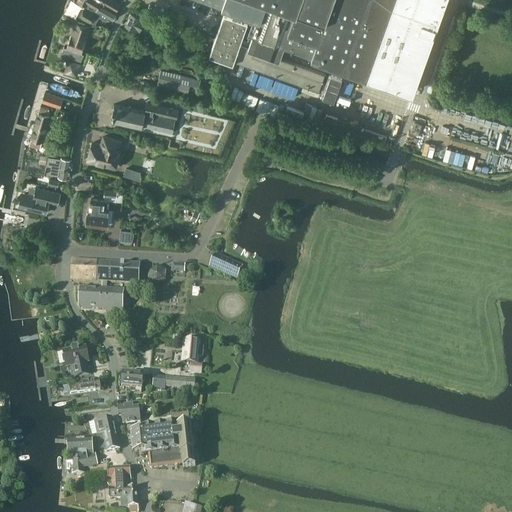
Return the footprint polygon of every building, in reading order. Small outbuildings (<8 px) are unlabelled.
[(120,2),(115,0),(78,0),(86,4),(84,6),(82,5),(77,13),(80,14),(79,15),(90,22),(95,23),(99,15),(106,19),(108,16),(112,18),(117,10),(116,10),(120,2)] [(283,44),(368,74),(412,91),(444,0),(207,0),(234,9),(239,11),(250,15),(253,16),(248,32),(252,33),(248,45),(279,57),(283,44)] [(237,16),(239,11),(234,9),(232,14),(224,11),(210,53),(234,61),(234,59),(285,77),(310,86),(319,89),(324,77),(325,73),(279,57),(248,45),(240,42),(248,20),(237,16)] [(125,24),(139,31),(145,18),(131,12),(125,24)] [(86,38),(90,25),(75,21),(67,46),(64,45),(60,54),(81,62),(84,52),(82,51),(86,38)] [(206,48),(208,42),(200,39),(198,45),(206,48)] [(68,59),(64,71),(76,75),(78,70),(80,64),(68,59)] [(431,91),(440,67),(433,65),(425,89),(431,91)] [(157,84),(157,86),(185,93),(188,93),(190,84),(199,86),(201,79),(191,77),(164,70),(162,77),(159,76),(157,84)] [(258,81),(264,83),(267,72),(262,70),(258,81)] [(330,73),(325,90),(337,93),(342,76),(330,73)] [(63,97),(46,91),(42,102),(59,107),(63,97)] [(145,110),(142,124),(173,131),(175,118),(177,119),(179,109),(170,107),(147,102),(146,107),(145,110)] [(142,125),(142,124),(145,110),(114,104),(113,107),(111,118),(142,125)] [(49,109),(40,106),(29,143),(39,146),(41,141),(46,143),(52,124),(47,122),(49,115),(47,115),(49,109)] [(416,128),(423,130),(427,119),(420,116),(416,128)] [(90,150),(91,152),(89,160),(115,167),(116,162),(118,162),(119,161),(120,157),(119,155),(118,155),(119,149),(118,149),(121,141),(102,136),(100,144),(93,143),(93,145),(91,146),(90,150)] [(45,164),(47,156),(40,155),(38,163),(45,164)] [(68,177),(71,159),(61,157),(61,158),(48,156),(47,165),(52,165),(50,173),(58,175),(58,176),(68,177)] [(125,167),(123,176),(134,179),(136,170),(125,167)] [(50,179),(48,185),(57,187),(59,181),(50,179)] [(22,208),(47,211),(49,200),(58,202),(60,190),(35,187),(33,195),(24,194),(22,208)] [(87,221),(107,223),(110,200),(91,198),(90,211),(89,210),(87,221)] [(196,221),(199,216),(193,213),(190,218),(196,221)] [(121,243),(133,244),(134,229),(122,229),(121,243)] [(213,261),(210,267),(238,280),(241,274),(244,267),(215,255),(213,261)] [(102,282),(107,282),(139,284),(139,276),(140,264),(73,260),(72,280),(102,282)] [(185,270),(185,265),(172,264),(171,269),(171,272),(177,272),(177,269),(185,270)] [(157,265),(148,271),(148,276),(148,281),(157,286),(166,281),(166,270),(157,265)] [(107,289),(107,282),(102,282),(102,289),(81,287),(80,308),(123,310),(124,290),(107,289)] [(198,363),(199,357),(204,357),(205,347),(200,347),(200,341),(200,336),(191,336),(190,340),(185,340),(183,361),(193,362),(193,365),(192,365),(191,372),(202,373),(203,366),(197,365),(198,363)] [(86,363),(88,362),(85,347),(79,348),(76,346),(73,347),(70,349),(63,351),(66,367),(73,366),(75,378),(88,375),(86,363)] [(122,387),(142,389),(143,375),(127,374),(123,373),(122,387)] [(167,377),(154,376),(153,388),(165,390),(166,387),(167,377)] [(195,380),(181,379),(167,377),(166,387),(180,389),(194,390),(195,380)] [(96,390),(100,389),(99,381),(94,382),(94,381),(76,384),(76,385),(68,386),(70,394),(77,393),(96,390)] [(121,416),(122,424),(140,422),(139,415),(153,413),(152,405),(133,407),(133,405),(118,406),(119,416),(121,416)] [(189,411),(170,414),(172,422),(191,419),(189,411)] [(92,436),(97,435),(102,434),(116,431),(114,423),(113,423),(112,419),(94,422),(89,424),(92,436)] [(130,431),(133,451),(148,449),(149,466),(151,467),(182,464),(182,467),(195,466),(190,425),(130,431)] [(106,452),(120,449),(116,431),(102,434),(106,452)] [(93,456),(92,441),(70,442),(71,456),(73,456),(74,475),(84,474),(84,467),(87,467),(87,468),(98,465),(95,456),(93,456)] [(138,506),(137,487),(127,488),(127,483),(131,482),(130,467),(107,468),(108,477),(112,477),(112,488),(108,489),(109,499),(127,498),(128,507),(128,511),(137,511),(138,506)] [(183,511),(194,511),(196,505),(185,503),(183,511)]
